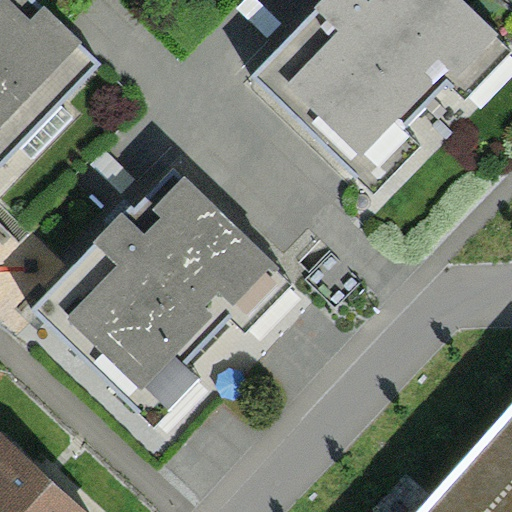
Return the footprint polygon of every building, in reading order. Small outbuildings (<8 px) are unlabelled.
[(0,0),(0,166),(94,68),(22,0),(0,0)] [(354,184),(494,38),(454,0),(320,0),(245,78),(354,184)] [(134,419),(274,273),(164,168),(25,313),(134,419)] [(511,511),(511,412),(424,511),(511,511)] [(92,511),(20,443),(0,464),(0,511),(92,511)]
